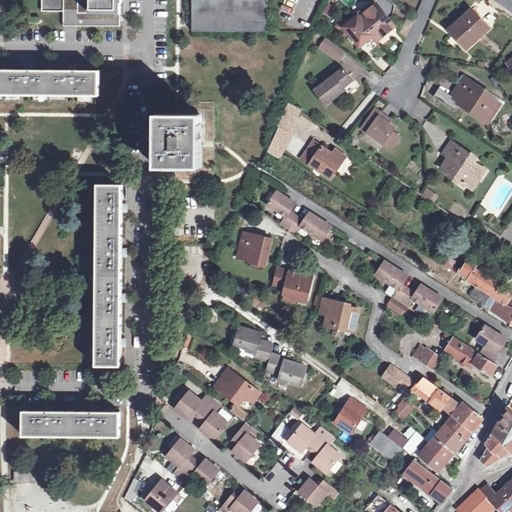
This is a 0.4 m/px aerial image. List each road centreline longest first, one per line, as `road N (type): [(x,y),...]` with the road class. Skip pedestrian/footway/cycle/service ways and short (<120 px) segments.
road 1 (residential): [(139,394),(147,49)]
road 2 (unknown): [(140,352),(162,349),(211,287),(383,393)]
road 3 (residential): [(493,419),(378,347),(371,329),(382,298),(288,240)]
road 4 (residential): [(298,466),(264,491),(139,394)]
road 5 (unclassified): [(311,0),(297,32),(262,50),(147,49)]
road 6 (unclassified): [(0,51),(147,49)]
road 7 (residential): [(0,394),(139,394)]
